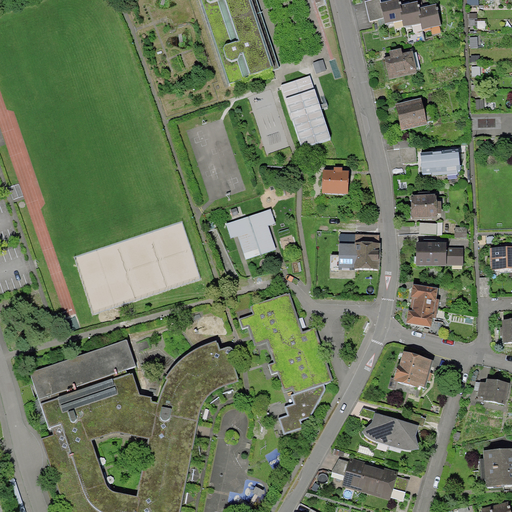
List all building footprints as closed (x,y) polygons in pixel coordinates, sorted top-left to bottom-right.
[(280,70),(255,0),(200,0),(229,87),(280,70)] [(380,1),(363,5),(368,27),(382,25),(383,32),(402,28),(403,34),(420,30),(422,37),(444,33),(439,10),(421,14),(420,8),(403,11),(401,4),(382,8),(380,1)] [(394,60),(385,62),(389,84),(421,78),(417,56),(407,58),(406,52),(393,54),(394,60)] [(322,62),(313,64),(317,76),(325,73),(322,62)] [(310,79),(282,89),(302,150),(330,140),(319,106),(310,79)] [(425,104),(398,109),(403,136),(429,131),(428,125),(436,124),(433,112),(427,113),(425,104)] [(463,160),(423,161),(424,180),(464,178),(463,160)] [(353,175),(325,173),(324,195),(351,197),(353,175)] [(440,199),(413,198),(412,221),(439,223),(440,199)] [(276,248),(269,226),(276,224),(271,209),(227,224),(232,239),(239,236),(246,258),(276,248)] [(351,236),(350,270),(365,271),(369,266),(370,248),(379,248),(379,237),(351,236)] [(434,243),(417,245),(416,270),(463,270),(465,249),(434,243)] [(511,248),(493,249),(493,272),(511,271),(511,248)] [(490,278),(479,278),(480,296),(491,296),(490,278)] [(409,312),(406,327),(434,332),(442,292),(414,286),(412,299),(417,300),(414,313),(409,312)] [(295,394),(334,381),(316,329),(302,334),(289,294),(257,305),(260,313),(240,320),(243,328),(250,325),(257,345),(269,341),(277,362),(269,365),(272,374),(280,371),(286,391),(293,388),(295,394)] [(48,431),(53,429),(55,435),(41,440),(62,500),(67,511),(180,511),(201,409),(210,398),(221,391),(239,385),(230,358),(233,357),(235,352),(230,349),(221,352),(218,343),(198,350),(180,363),(166,380),(169,382),(159,400),(141,397),(132,368),(136,367),(128,341),(29,374),(48,431)] [(436,364),(406,354),(396,382),(427,392),(436,364)] [(486,384),(480,383),(476,401),(505,407),(510,384),(487,379),(486,384)] [(325,385),(291,396),(294,405),(286,407),(288,415),(279,418),(285,436),(306,429),(303,421),(313,418),(327,391),(325,385)] [(375,412),(362,408),(360,416),(373,420),(375,415),(375,412)] [(423,428),(425,418),(409,414),(407,424),(423,428)] [(407,424),(375,415),(373,420),(372,422),(362,433),(373,444),(412,454),(422,452),(416,436),(419,427),(407,424)] [(511,485),(511,451),(488,453),(491,488),(511,485)] [(397,471),(349,458),(349,462),(339,458),(331,472),(345,475),(342,485),(390,500),(393,488),(396,476),(397,471)] [(410,480),(396,476),(393,488),(406,492),(410,480)] [(483,508),(483,511),(511,511),(509,501),(483,508)]
